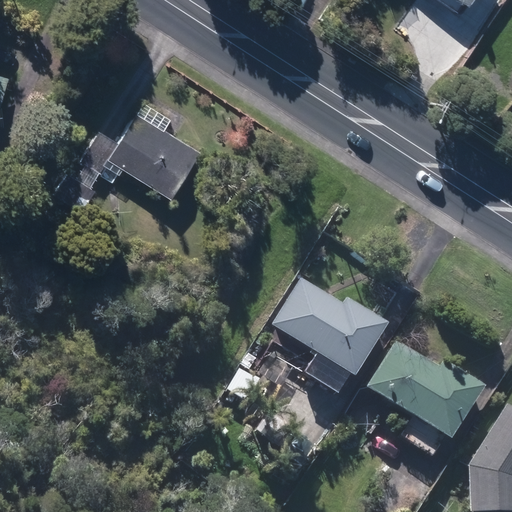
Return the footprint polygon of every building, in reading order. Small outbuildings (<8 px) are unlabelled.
[(107,156),(170,196),(199,150),(135,110),(107,156)] [(54,195),(81,211),(93,189),(66,173),(54,195)] [(300,278),(271,325),(353,378),(387,323),(345,297),(341,303),(300,278)] [(365,387),(450,440),(484,386),(443,361),(439,368),(395,340),(365,387)] [(467,467),(468,511),(479,511),(511,510),(511,407),(506,404),(467,467)] [(297,436),(277,458),(295,473),(314,451),(297,436)] [(377,496),(383,500),(389,490),(383,486),(377,496)]
